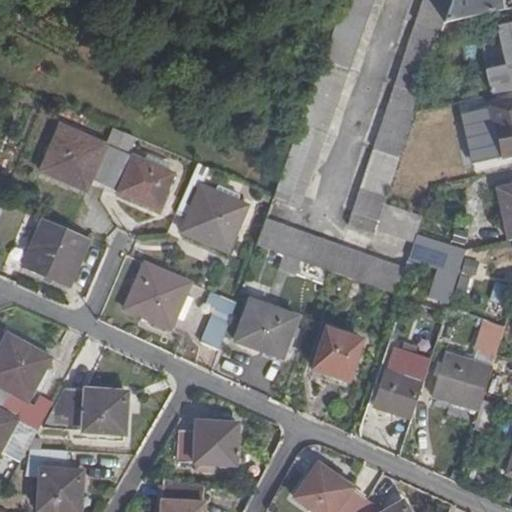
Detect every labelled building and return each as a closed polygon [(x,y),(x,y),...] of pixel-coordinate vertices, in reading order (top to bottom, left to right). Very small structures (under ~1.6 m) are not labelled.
[(374,0),(344,0),(334,28),(293,143),(275,196),(274,200),(299,209),(374,0)] [(416,235),(423,214),(385,203),(414,112),(445,23),(451,0),(422,0),(348,226),(374,235),(375,231),(413,242),(416,235)] [(451,0),(445,23),(508,10),(506,0),(451,0)] [(493,95),(511,90),(511,25),(498,28),(507,66),(488,70),(493,95)] [(503,157),(511,155),(511,103),(492,108),(503,157)] [(91,180),(102,186),(116,154),(104,149),(105,146),(61,127),(41,172),(86,192),(91,180)] [(124,134),(112,128),(105,146),(104,149),(116,154),(124,134)] [(116,154),(127,159),(136,139),(124,134),(116,154)] [(116,154),(102,186),(158,210),(174,175),(133,158),(131,161),(127,159),(116,154)] [(190,182),(175,214),(189,219),(183,233),(228,252),(247,207),(190,182)] [(509,241),(511,240),(511,186),(496,189),(509,241)] [(69,286),(89,240),(44,220),(25,267),(69,286)] [(302,262),(316,267),(396,294),(399,285),(404,269),(324,240),(266,220),(257,247),(283,256),(302,262)] [(449,301),(466,251),(416,235),(413,242),(409,256),(439,266),(431,295),(449,301)] [(302,262),(283,256),(278,270),(297,276),(302,262)] [(479,263),(466,259),(462,272),(475,276),(479,263)] [(191,284),(144,263),(124,311),(171,332),(176,318),(186,295),(191,284)] [(411,271),(404,269),(399,285),(406,288),(411,271)] [(468,279),(460,277),(455,293),(463,295),(468,279)] [(201,342),(219,351),(236,303),(210,292),(205,305),(215,308),(201,342)] [(186,295),(176,318),(185,322),(195,299),(186,295)] [(296,319),(250,302),(236,341),(282,359),(296,319)] [(361,341),(326,329),(313,370),(348,382),(361,341)] [(39,429),(53,403),(42,398),(36,407),(27,402),(33,393),(45,371),(50,360),(6,336),(0,348),(0,399),(16,408),(12,415),(18,418),(39,429)] [(375,408),(411,419),(430,361),(402,352),(389,363),(375,408)] [(432,397),(479,411),(482,401),(492,371),(444,355),(432,397)] [(33,393),(42,398),(54,376),(45,371),(33,393)] [(127,395),(64,391),(43,429),(124,435),(127,395)] [(479,411),(473,430),(488,434),(498,406),(482,401),(479,411)] [(12,415),(0,408),(0,451),(18,418),(12,415)] [(195,433),(180,433),(179,462),(236,465),(238,424),(199,421),(196,424),(195,433)] [(67,472),(68,454),(30,451),(27,476),(40,476),(38,511),(47,511),(79,511),(81,473),(67,472)] [(360,511),(368,499),(317,464),(294,498),(313,511),(360,511)] [(191,490),(163,494),(162,511),(203,511),(205,491),(191,490)] [(387,511),(368,499),(360,511),(407,511),(402,502),(387,511)]
